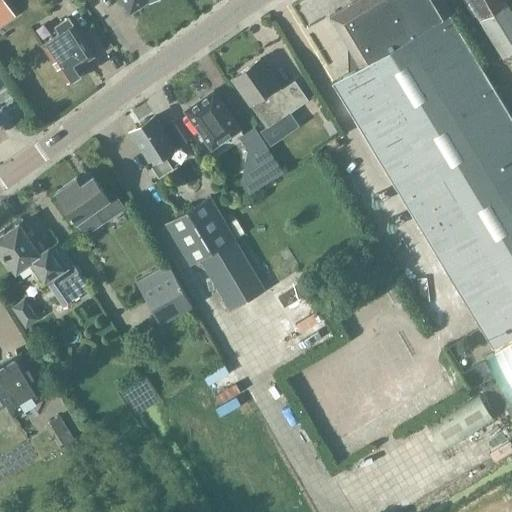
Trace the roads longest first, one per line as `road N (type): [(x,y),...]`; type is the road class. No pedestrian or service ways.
road 1 (unknown): [(265,0),(349,124),(445,299),(441,346),(380,416)]
road 2 (tertiary): [(20,169),(256,0)]
